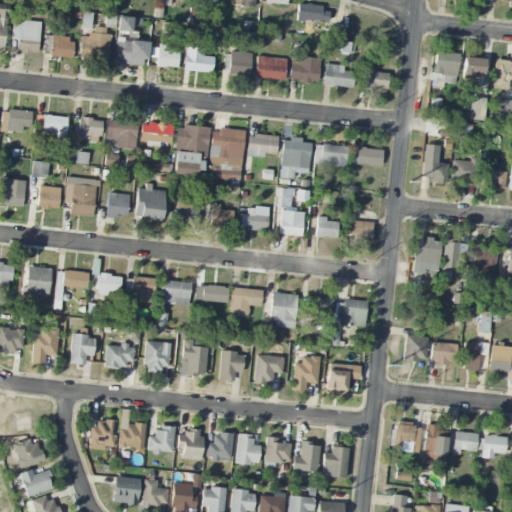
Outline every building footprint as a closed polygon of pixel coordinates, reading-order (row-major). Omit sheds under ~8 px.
[(321,5),(297,4),(297,15),(320,16),(321,5)] [(131,32),(132,17),(117,16),(116,32),(131,32)] [(37,54),(39,22),(12,20),(11,40),(16,40),(16,53),(37,54)] [(71,57),(72,37),(44,36),(43,56),(71,57)] [(145,65),(146,42),(114,41),(113,63),(145,65)] [(155,66),(177,68),(179,50),(157,48),(155,66)] [(183,70),(211,74),(214,53),(186,49),(183,70)] [(228,73),(249,74),(250,53),(229,52),(228,73)] [(431,82),(455,84),(458,54),(434,52),(431,82)] [(284,58),(255,57),(254,79),(284,80),(284,58)] [(319,58),(290,57),(289,81),(317,83),(319,58)] [(462,74),(483,75),(484,59),(463,58),(462,74)] [(506,90),(506,97),(511,97),(511,73),(511,74),(511,68),(511,60),(494,60),(493,89),(506,90)] [(353,72),(342,71),(343,66),(324,64),(322,86),(351,89),(353,72)] [(365,88),(385,90),(388,73),(367,70),(365,88)] [(486,99),(471,97),(468,120),(483,121),(486,99)] [(511,123),(511,101),(498,100),(497,122),(511,123)] [(0,113),(0,131),(21,133),(21,127),(30,128),(31,112),(0,110),(0,113)] [(67,118),(36,114),(34,134),(54,137),(53,149),(64,150),(67,118)] [(78,141),(99,141),(100,120),(78,119),(78,141)] [(114,148),(135,149),(136,122),(105,120),(104,140),(115,140),(114,148)] [(139,123),(138,144),(155,145),(155,143),(171,143),(171,124),(139,123)] [(208,128),(175,125),(174,150),(173,175),(199,177),(200,159),(206,159),(208,128)] [(211,129),(208,163),(240,167),(244,132),(211,129)] [(246,135),(245,156),(264,157),(264,154),(275,154),(276,136),(246,135)] [(308,174),(309,144),(301,143),(301,140),(281,139),(278,179),(292,179),(293,173),(308,174)] [(346,146),(315,145),(314,166),(345,167),(346,146)] [(438,146),(424,145),(420,181),(445,183),(447,164),(437,163),(438,146)] [(381,150),(356,148),(355,164),(380,166),(381,150)] [(476,160),(453,159),(452,184),(475,185),(476,160)] [(47,177),(47,162),(31,162),(30,177),(47,177)] [(504,188),(504,172),(487,171),(486,188),(504,188)] [(68,215),(92,218),(96,181),(65,178),(63,203),(70,203),(68,215)] [(0,188),(0,205),(22,207),(23,181),(1,179),(0,188)] [(59,189),(39,186),(36,207),(56,210),(59,189)] [(160,222),(164,190),(144,187),(144,190),(137,189),(133,219),(160,222)] [(289,208),(290,189),(276,188),(275,207),(289,208)] [(127,194),(106,194),(105,217),(126,218),(127,194)] [(172,221),(194,226),(199,203),(177,198),(172,221)] [(233,210),(211,207),(209,224),(231,227),(233,210)] [(300,237),(303,213),(280,210),(277,234),(300,237)] [(315,237),(336,238),(337,222),(325,222),(326,217),(316,217),(315,237)] [(371,222),(347,221),(347,242),(371,243),(371,222)] [(439,241),(415,239),(412,274),(423,275),(423,273),(436,275),(439,241)] [(457,254),(465,254),(465,244),(443,243),(442,277),(456,278),(457,254)] [(475,247),(473,288),(493,289),(495,248),(475,247)] [(12,265),(0,264),(0,297),(5,298),(6,281),(11,282),(12,265)] [(48,297),(49,268),(25,267),(24,296),(48,297)] [(87,273),(55,271),(54,286),(86,289),(87,273)] [(155,280),(132,276),(129,298),(151,301),(155,280)] [(189,282),(160,282),(159,304),(188,305),(189,282)] [(226,303),(227,288),(195,285),(193,300),(226,303)] [(226,316),(246,318),(248,306),(259,307),(261,291),(230,287),(226,316)] [(268,320),(275,321),(274,327),(292,329),(296,295),(271,293),(268,320)] [(331,313),(331,298),(306,297),(306,312),(331,313)] [(366,302),(342,299),(341,309),(340,309),(338,324),(362,328),(366,302)] [(87,319),(97,319),(98,304),(87,304),(87,319)] [(275,325),(262,324),(260,340),(273,341),(275,325)] [(21,349),(23,330),(0,327),(0,353),(14,355),(15,348),(21,349)] [(31,336),(30,364),(43,364),(44,355),(56,356),(57,330),(40,329),(39,336),(31,336)] [(69,364),(84,365),(85,357),(93,357),(93,336),(70,336),(69,364)] [(402,361),(424,361),(425,337),(403,336),(402,361)] [(206,347),(191,347),(192,341),(181,340),(179,375),(204,376),(206,347)] [(160,373),(160,367),(168,367),(169,343),(144,342),(142,372),(160,373)] [(454,365),(457,345),(431,342),(428,362),(454,365)] [(476,370),(478,355),(486,355),(487,345),(461,343),(459,368),(476,370)] [(103,368),(129,369),(130,346),(104,345),(103,368)] [(511,372),(511,347),(489,346),(488,371),(511,372)] [(216,380),(232,382),(234,373),(241,374),(243,354),(220,351),(216,380)] [(281,373),(282,357),(254,356),(253,383),(271,384),(272,373),(281,373)] [(315,384),(318,358),(300,356),(300,364),(293,363),(290,390),(304,392),(305,383),(315,384)] [(345,392),(346,379),(358,380),(358,366),(327,364),(326,391),(345,392)] [(113,447),(114,423),(89,422),(87,450),(103,450),(104,447),(113,447)] [(416,452),(420,426),(396,422),(391,448),(416,452)] [(144,425),(120,423),(118,448),(142,450),(144,425)] [(436,426),(425,425),(423,461),(445,462),(446,438),(435,437),(436,426)] [(173,428),(154,428),(153,437),(146,437),(146,453),(171,454),(173,428)] [(175,449),(182,450),(180,459),(198,461),(201,433),(177,431),(175,449)] [(474,453),(476,434),(454,432),(452,451),(474,453)] [(204,444),(204,459),(230,460),(231,435),(212,434),(212,444),(204,444)] [(233,463),(256,466),(259,446),(251,445),(252,436),(236,434),(233,463)] [(492,459),(493,454),(504,455),(505,437),(481,436),(481,459),(492,459)] [(42,462),(37,439),(11,445),(17,468),(42,462)] [(288,463),(289,440),(264,439),(263,462),(288,463)] [(290,469),(315,473),(319,446),(300,443),(297,458),(292,457),(290,469)] [(330,453),(322,453),(320,477),(345,478),(347,448),(330,447),(330,453)] [(52,489),(46,471),(32,475),(30,470),(18,474),(24,497),(52,489)] [(136,506),(139,479),(114,477),(111,503),(136,506)] [(156,481),(142,480),(141,507),(166,508),(167,489),(155,489),(156,481)] [(190,495),(190,485),(171,484),(170,511),(194,511),(195,495),(190,495)] [(200,507),(209,507),(208,511),(223,511),(224,489),(201,488),(200,507)] [(244,511),(245,511),(252,511),(253,492),(230,491),(228,511),(244,511)] [(282,511),(284,493),(273,493),(272,496),(257,496),(256,511),(282,511)] [(407,511),(408,496),(390,495),(389,511),(407,511)] [(57,511),(53,499),(45,501),(43,496),(24,502),(27,511),(57,511)] [(286,511),(304,511),(305,511),(312,511),(312,498),(287,497),(286,511)] [(341,511),(342,504),(317,501),(315,511),(341,511)]
